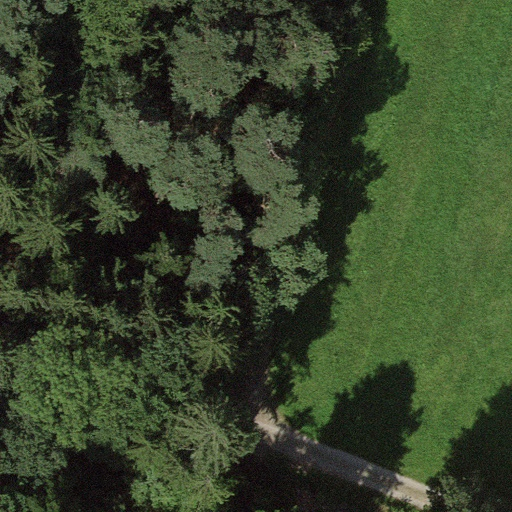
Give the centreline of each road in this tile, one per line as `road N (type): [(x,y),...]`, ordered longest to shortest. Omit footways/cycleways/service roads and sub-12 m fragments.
road 1 (track): [(430,511),(0,335)]
road 2 (track): [(368,0),(235,434)]
